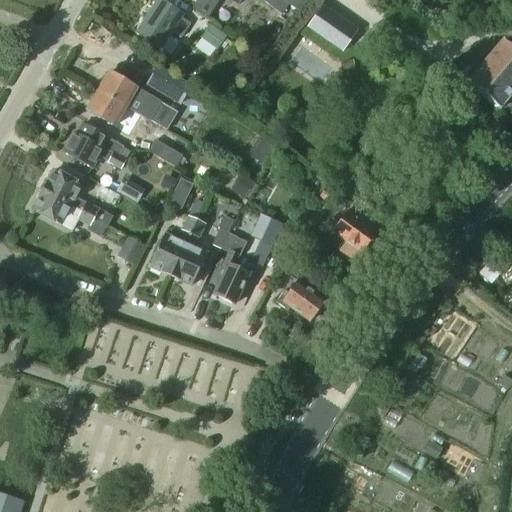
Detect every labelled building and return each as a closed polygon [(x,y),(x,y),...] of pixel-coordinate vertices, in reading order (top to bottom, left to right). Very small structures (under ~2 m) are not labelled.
[(190,26),(181,18),(183,16),(159,0),(157,0),(136,33),(160,49),(171,33),(181,40),(190,26)] [(289,6),(279,0),(259,0),(282,16),(289,6)] [(279,0),(289,6),(301,14),(310,0),(279,0)] [(358,32),(324,8),(308,30),(343,54),(358,32)] [(200,40),(216,52),(218,48),(223,52),(229,43),(225,40),(227,38),(210,26),(200,40)] [(464,58),(438,89),(439,90),(452,101),(467,84),(470,86),(499,111),(511,95),(511,51),(501,43),(481,67),(480,68),(473,62),(471,64),(464,58)] [(354,62),(340,63),(342,80),(356,79),(354,62)] [(146,84),(181,105),(192,87),(157,67),(146,84)] [(167,107),(138,90),(108,73),(97,92),(127,109),(133,99),(162,116),(167,107)] [(142,133),(120,121),(127,109),(97,92),(86,110),(116,128),(115,130),(137,142),(142,133)] [(62,153),(92,169),(93,170),(99,159),(107,163),(107,164),(121,171),(126,162),(118,158),(124,149),(108,140),(108,139),(81,124),(76,134),(74,132),(62,153)] [(175,169),(176,168),(182,158),(154,141),(147,153),(175,169)] [(252,154),(262,162),(270,150),(260,143),(252,154)] [(53,170),(43,189),(96,219),(100,211),(76,199),(83,186),(53,170)] [(240,174),(230,192),(244,200),(245,199),(254,184),(255,182),(240,174)] [(165,176),(159,187),(172,193),(177,182),(165,176)] [(181,181),(169,205),(180,211),(191,186),(181,181)] [(133,187),(126,199),(137,204),(143,193),(133,187)] [(327,188),(319,199),(331,207),(339,197),(327,188)] [(43,189),(31,210),(61,226),(68,214),(78,219),(76,222),(90,230),(96,219),(43,189)] [(381,228),(354,207),(333,233),(346,244),(340,252),(354,262),(381,228)] [(100,211),(96,219),(108,225),(109,226),(113,219),(100,211)] [(211,246),(220,250),(234,222),(223,217),(218,229),(219,229),(211,246)] [(188,218),(182,231),(178,240),(164,234),(149,267),(171,278),(196,221),(188,218)] [(260,238),(273,244),(281,225),(268,219),(260,238)] [(206,226),(196,221),(171,278),(191,287),(207,253),(194,247),(198,238),(200,239),(206,226)] [(221,251),(228,254),(222,268),(225,269),(213,295),(234,306),(249,274),(235,268),(240,257),(246,244),(228,236),(221,251)] [(132,268),(144,247),(128,237),(116,259),(132,268)] [(511,237),(503,246),(511,256),(511,237)] [(291,258),(281,270),(291,277),(300,266),(291,258)] [(290,308),(309,323),(325,302),(299,282),(289,295),(284,291),(276,303),(287,311),(290,308)] [(431,444),(424,454),(435,461),(442,450),(431,444)] [(10,499),(0,495),(0,511),(20,511),(23,503),(10,499)]
